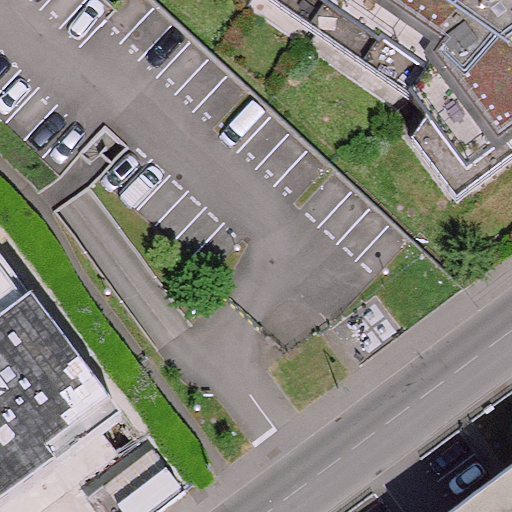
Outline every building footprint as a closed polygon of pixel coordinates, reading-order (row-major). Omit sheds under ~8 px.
[(273,0),(416,100),(432,77),(387,46),(384,49),(314,0),(273,0)] [(511,0),(314,0),(384,49),(387,46),(432,77),(416,100),(434,124),(472,175),(511,145),(511,144),(511,0)] [(511,163),(511,145),(472,175),(434,124),(419,143),(461,201),(511,163)] [(0,511),(5,511),(58,472),(50,462),(114,414),(29,303),(22,308),(2,281),(8,276),(0,263),(0,511)] [(2,281),(22,308),(29,303),(8,276),(2,281)] [(50,462),(58,472),(121,424),(114,414),(50,462)] [(131,511),(140,511),(181,489),(158,449),(111,476),(131,511)] [(511,511),(511,476),(462,511),(511,511)]
